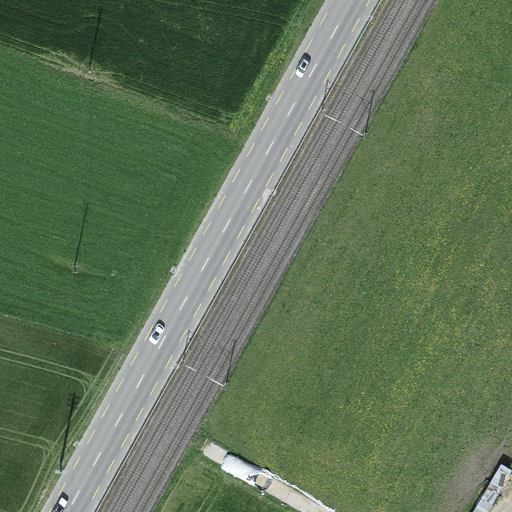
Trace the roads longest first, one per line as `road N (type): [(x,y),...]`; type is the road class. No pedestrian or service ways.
road 1 (secondary): [(353,0),(68,511)]
road 2 (track): [(319,511),(212,449)]
